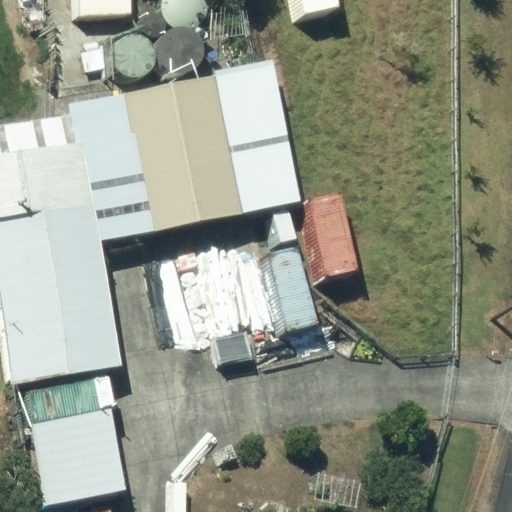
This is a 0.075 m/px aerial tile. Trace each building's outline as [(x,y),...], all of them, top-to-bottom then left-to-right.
[(66,0),(67,16),(119,15),(118,0),(66,0)] [(103,98),(131,236),(231,217),(202,78),(103,98)] [(266,119),(224,126),(238,205),(280,197),(266,119)] [(0,389),(104,370),(62,146),(0,157),(0,389)] [(306,331),(283,239),(217,256),(232,313),(263,305),(271,339),(306,331)]
